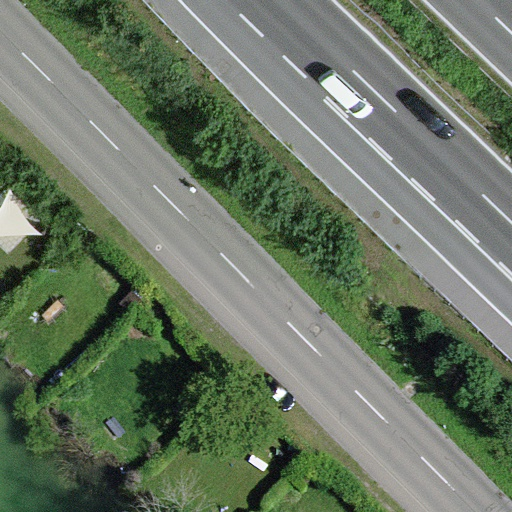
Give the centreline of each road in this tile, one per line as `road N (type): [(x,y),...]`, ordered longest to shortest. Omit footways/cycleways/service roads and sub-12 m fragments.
road 1 (secondary): [(477,511),(0,29)]
road 2 (motorway): [(250,0),(511,247)]
